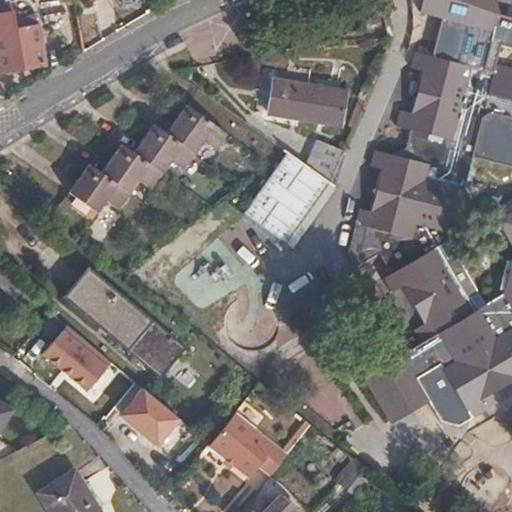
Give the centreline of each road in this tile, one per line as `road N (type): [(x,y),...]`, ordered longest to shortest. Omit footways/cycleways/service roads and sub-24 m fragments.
road 1 (tertiary): [(0,122),(229,0)]
road 2 (residential): [(173,511),(87,419),(0,359)]
road 3 (unknown): [(186,23),(221,85),(302,146)]
